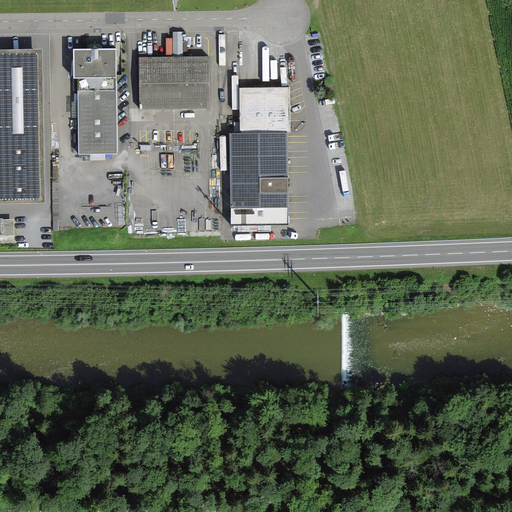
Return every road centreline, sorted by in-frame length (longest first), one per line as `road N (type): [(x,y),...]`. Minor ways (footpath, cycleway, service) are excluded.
road 1 (trunk): [(511,247),(0,264)]
road 2 (unknown): [(62,20),(73,168),(87,180),(116,181),(132,175),(135,163),(133,19)]
road 3 (residential): [(0,22),(285,16)]
road 4 (track): [(0,509),(195,511)]
